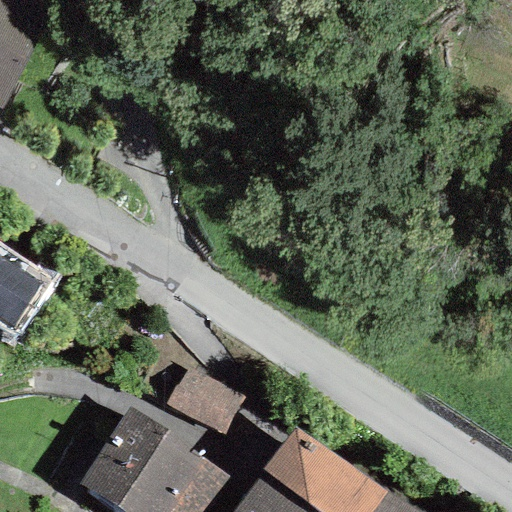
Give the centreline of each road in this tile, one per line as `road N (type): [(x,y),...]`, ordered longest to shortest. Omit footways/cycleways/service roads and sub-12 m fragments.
road 1 (track): [(114,0),(128,107),(167,226),(146,263),(180,326),(247,392),(267,425),(239,473),(127,399),(0,383)]
road 2 (unclassified): [(511,493),(0,173)]
